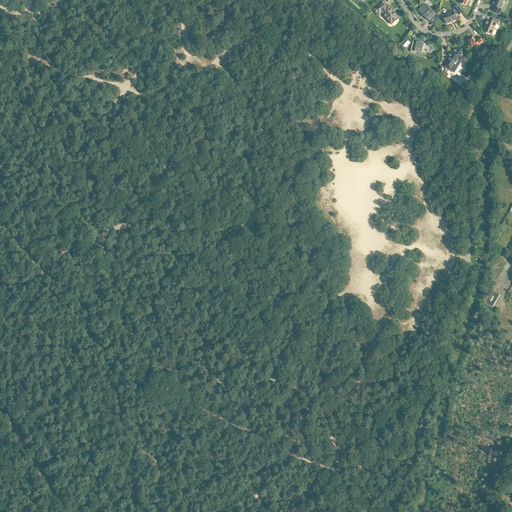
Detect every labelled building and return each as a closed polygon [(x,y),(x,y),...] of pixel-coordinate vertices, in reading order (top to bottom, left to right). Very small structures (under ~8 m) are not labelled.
[(492,12),(498,14),(500,15),(502,10),(501,10),(503,5),(505,4),(505,3),(505,1),(505,0),(495,0),(493,6),(494,7),(492,12)] [(394,13),(392,11),(393,11),(392,11),(389,7),(387,8),(383,2),(374,9),(379,15),(382,13),(391,24),(392,22),(393,23),(397,20),(397,18),(398,17),(394,13)] [(426,3),(418,10),(422,14),(421,15),(423,17),(424,16),(429,21),(430,19),(434,24),(437,15),(426,3)] [(454,11),(443,16),(447,24),(457,19),(456,16),(458,14),(459,15),(463,13),(457,6),(454,8),(455,10),(454,11)] [(483,31),(486,32),(486,33),(489,34),(490,34),(492,35),(497,24),(498,25),(500,21),(493,18),(492,21),(487,19),(485,24),(486,24),(483,31)] [(475,40),(473,37),(468,41),(475,51),(480,47),(481,49),(486,45),(480,37),(475,40)] [(414,40),(413,40),(410,53),(416,54),(416,51),(425,53),(430,50),(431,51),(428,46),(427,46),(426,44),(417,42),(417,43),(413,42),(414,40)] [(450,58),(445,66),(450,70),(456,61),(459,61),(463,63),(466,62),(467,60),(467,57),(463,55),(462,49),(449,52),(450,58)] [(491,290),(489,288),(486,294),(488,295),(483,303),(492,308),(500,295),(491,290)]
